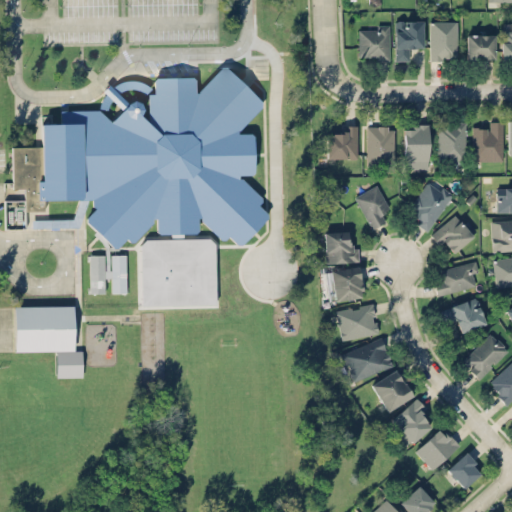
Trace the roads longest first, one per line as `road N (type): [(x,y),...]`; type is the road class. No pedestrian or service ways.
road 1 (residential): [(397,262),(416,348),(511,463)]
road 2 (residential): [(326,58),(337,79),(362,92),(511,91)]
